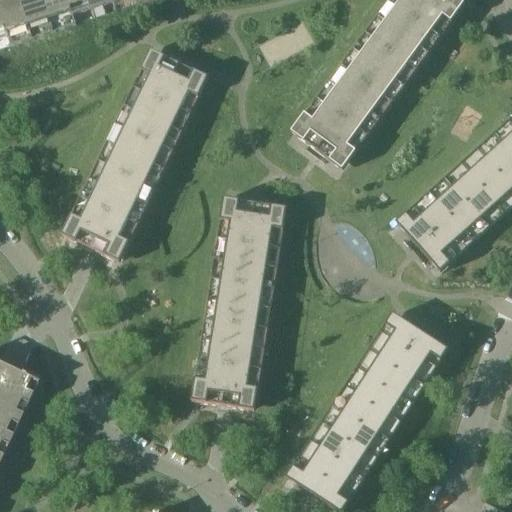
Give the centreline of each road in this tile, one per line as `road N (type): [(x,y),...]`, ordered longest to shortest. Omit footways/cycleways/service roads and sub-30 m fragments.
road 1 (residential): [(239,511),(212,489),(133,452),(102,424),(50,311),(0,240)]
road 2 (residential): [(446,501),(511,323)]
